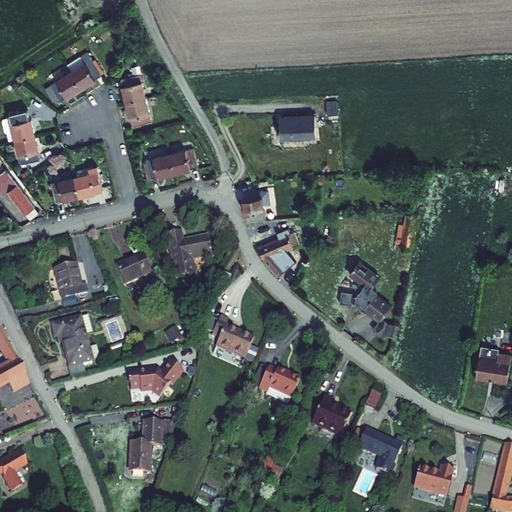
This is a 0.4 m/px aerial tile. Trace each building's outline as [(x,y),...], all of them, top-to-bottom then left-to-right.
[(97,73),(82,50),(63,62),(68,69),(80,87),(93,78),(92,76),(97,73)] [(68,69),(48,82),(59,98),(65,94),(66,96),(80,87),(68,69)] [(136,71),(118,75),(120,82),(118,83),(122,99),(142,94),(136,71)] [(147,117),(142,94),(122,99),(126,115),(128,115),(129,121),(147,117)] [(25,110),(7,114),(7,117),(1,118),(0,119),(0,122),(2,132),(3,132),(11,130),(12,138),(33,133),(29,117),(27,117),(25,110)] [(317,139),(316,115),(280,117),(280,122),(282,122),(282,124),(280,124),(281,139),(307,137),(310,139),(317,139)] [(3,132),(5,140),(12,138),(11,130),(3,132)] [(36,148),(33,133),(12,138),(18,160),(36,156),(34,149),(36,148)] [(190,145),(167,150),(173,171),(187,167),(186,165),(194,163),(190,145)] [(167,150),(144,156),(149,175),(155,173),(155,175),(173,171),(167,150)] [(86,171),(73,174),(76,195),(92,191),(91,189),(98,187),(93,163),(85,165),(86,171)] [(30,203),(2,165),(0,166),(0,189),(4,187),(21,210),(30,203)] [(73,174),(49,179),(52,197),(59,196),(60,198),(76,195),(73,174)] [(305,193),(309,191),(305,185),(294,191),(297,197),(301,195),(302,198),(306,195),(305,193)] [(251,220),(271,219),(266,203),(272,201),(268,188),(255,192),(256,196),(245,200),(251,220)] [(419,215),(408,213),(400,247),(411,249),(419,215)] [(179,230),(165,232),(172,273),(190,270),(188,255),(208,252),(206,240),(181,244),(179,230)] [(289,232),(258,245),(263,258),(279,275),(288,267),(275,252),(295,244),(289,232)] [(141,251),(113,263),(122,281),(149,269),(141,251)] [(353,290),(341,288),(339,300),(351,302),(351,300),(355,300),(358,303),(360,301),(364,304),(363,305),(369,309),(370,308),(381,317),(381,316),(391,304),(375,292),(377,289),(372,284),(378,277),(368,270),(370,268),(359,259),(349,271),(363,282),(356,292),(353,291),(353,290)] [(73,261),(51,267),(59,296),(84,290),(82,282),(79,283),(73,261)] [(231,274),(220,269),(216,280),(224,285),(231,274)] [(227,316),(219,313),(211,330),(239,338),(241,329),(224,322),(227,316)] [(83,315),(76,317),(87,359),(94,358),(83,315)] [(395,335),(397,324),(388,321),(381,316),(381,317),(372,327),(382,336),(385,333),(395,335)] [(76,317),(48,324),(51,335),(57,334),(65,365),(87,359),(76,317)] [(252,334),(241,329),(239,338),(234,351),(243,354),(252,334)] [(215,342),(234,351),(239,338),(211,330),(219,333),(215,342)] [(0,332),(0,351),(6,361),(0,363),(0,384),(5,382),(11,391),(28,382),(0,332)] [(482,346),(477,378),(508,383),(511,356),(511,355),(499,353),(500,349),(482,346)] [(166,365),(166,367),(124,369),(125,394),(141,393),(141,395),(166,394),(165,385),(181,384),(181,365),(166,365)] [(274,369),(266,366),(256,388),(265,391),(264,393),(286,403),(298,377),(287,372),(286,373),(274,368),(274,369)] [(366,404),(376,408),(382,393),(372,389),(366,404)] [(333,399),(323,394),(311,422),(340,435),(350,411),(331,403),(333,399)] [(140,443),(128,443),(129,472),(149,472),(149,444),(158,444),(158,421),(139,422),(140,443)] [(178,421),(158,421),(158,444),(173,444),(178,421)] [(117,422),(96,424),(99,453),(115,451),(113,433),(119,433),(117,422)] [(393,441),(364,428),(356,445),(380,456),(375,468),(387,473),(401,444),(400,444),(393,441)] [(395,436),(393,441),(400,444),(402,439),(400,436),(399,435),(395,436)] [(511,446),(505,444),(491,507),(511,511),(511,498),(505,497),(511,467),(511,446)] [(18,448),(0,458),(0,470),(1,472),(9,487),(19,482),(11,468),(24,460),(18,448)] [(262,477),(282,480),(284,464),(264,462),(262,477)] [(437,474),(418,468),(411,488),(444,498),(452,473),(439,469),(437,474)] [(471,490),(464,489),(462,500),(468,501),(471,490)]
